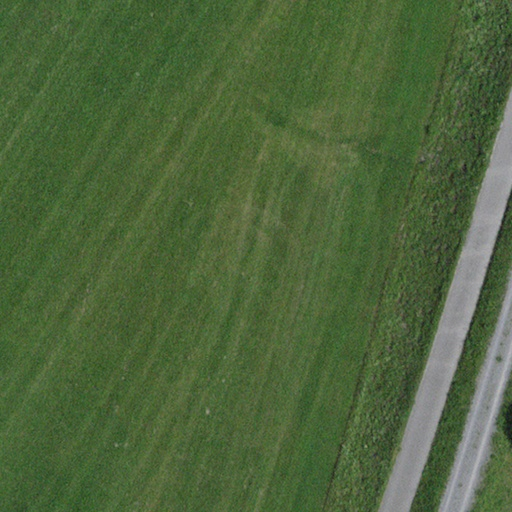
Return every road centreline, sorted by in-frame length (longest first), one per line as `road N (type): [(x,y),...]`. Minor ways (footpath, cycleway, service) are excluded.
road 1 (track): [(404,511),(511,173)]
road 2 (track): [(511,351),(465,511)]
